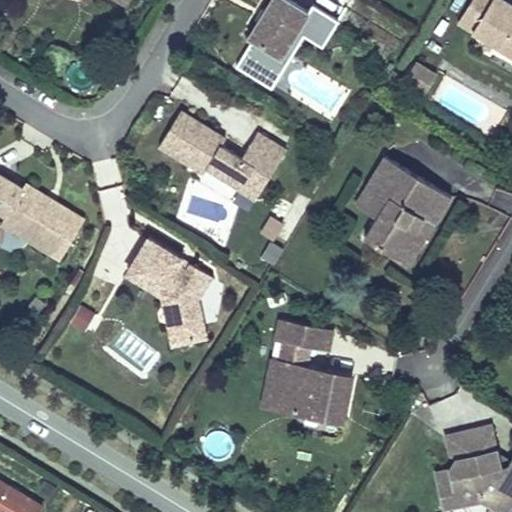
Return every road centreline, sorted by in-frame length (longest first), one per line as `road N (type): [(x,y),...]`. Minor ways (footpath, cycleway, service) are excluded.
road 1 (residential): [(194,0),(130,104),(102,130),(61,129),(0,90)]
road 2 (tertiary): [(0,397),(188,511)]
road 3 (residential): [(511,236),(442,348),(434,379)]
